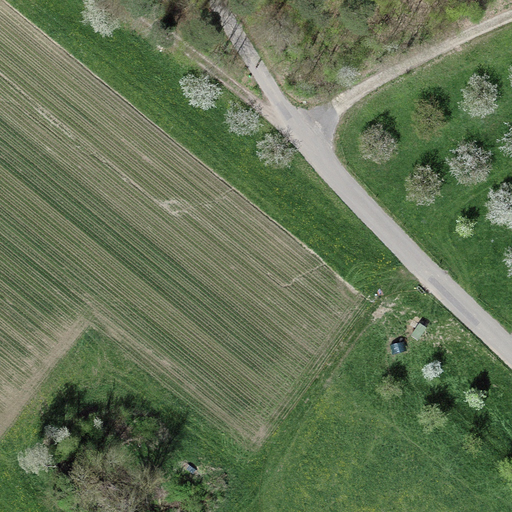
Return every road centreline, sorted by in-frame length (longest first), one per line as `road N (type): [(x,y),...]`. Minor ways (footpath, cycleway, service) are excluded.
road 1 (residential): [(213,0),(344,188),(511,356)]
road 2 (track): [(132,0),(306,140),(376,81),(511,15)]
